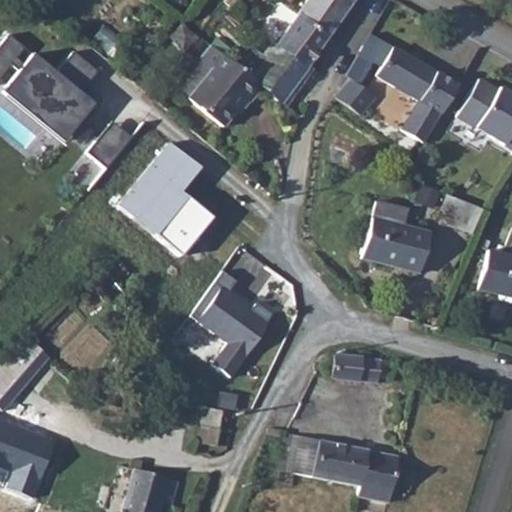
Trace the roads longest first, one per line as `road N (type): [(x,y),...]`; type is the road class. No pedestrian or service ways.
road 1 (unclassified): [(326,323),(304,285),(284,215),(307,99),(371,0)]
road 2 (unclassified): [(217,511),(326,323)]
road 3 (unclassified): [(511,372),(326,323)]
